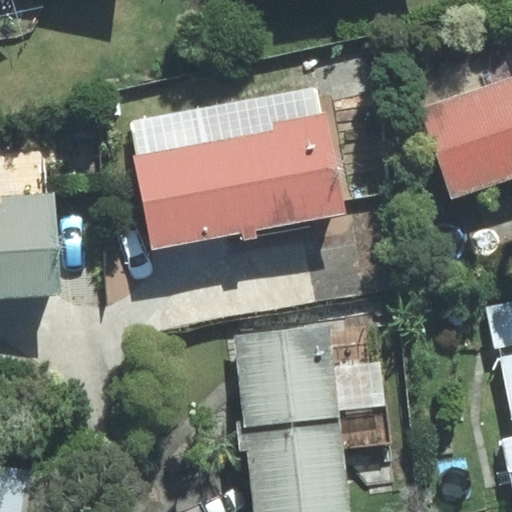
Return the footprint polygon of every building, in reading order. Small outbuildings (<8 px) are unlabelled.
[(314,32),(323,109),(364,104),(355,27),(314,32)] [(443,199),(511,175),(511,76),(412,109),(443,199)] [(143,244),(337,212),(320,118),(127,150),(143,244)] [(0,300),(52,298),(47,202),(0,203),(0,300)] [(491,349),(511,345),(511,303),(484,309),(491,349)] [(242,511),(335,511),(326,330),(233,336),(242,511)] [(511,354),(496,358),(511,440),(496,442),(504,491),(511,489),(511,354)] [(0,467),(0,511),(14,511),(23,472),(0,467)]
